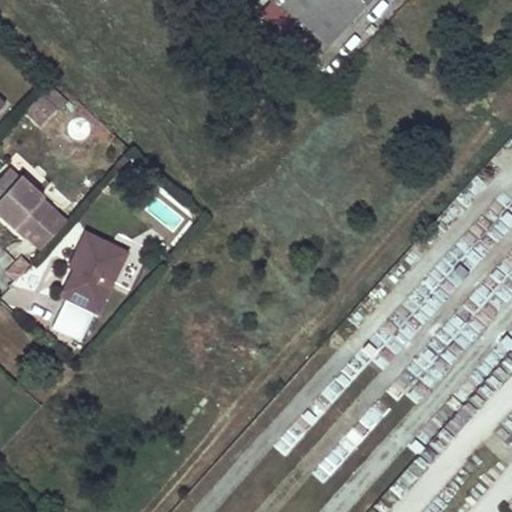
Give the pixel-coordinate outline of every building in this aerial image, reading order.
[(267,0),(322,49),(367,0),(267,0)] [(54,108),(40,95),(24,112),(38,125),(54,108)] [(0,98),(0,115),(9,106),(0,98)] [(0,216),(24,237),(51,206),(6,167),(0,174),(0,216)] [(173,231),(183,219),(154,195),(144,207),(173,231)] [(24,237),(39,250),(66,219),(51,206),(24,237)] [(126,254),(84,232),(71,261),(77,264),(73,272),(60,298),(94,315),(126,254)] [(77,264),(71,261),(67,269),(73,272),(77,264)]
